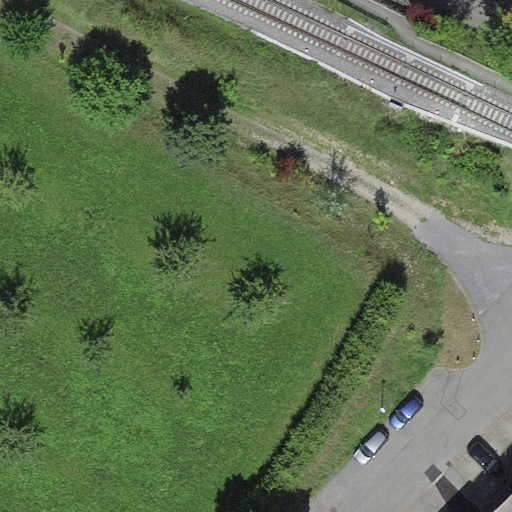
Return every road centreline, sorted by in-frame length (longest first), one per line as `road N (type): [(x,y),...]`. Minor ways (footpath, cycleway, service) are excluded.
road 1 (track): [(511,288),(424,223),(13,0)]
road 2 (residential): [(511,368),(365,511)]
